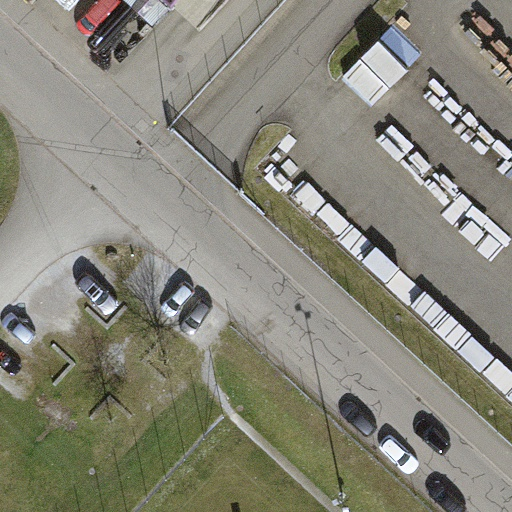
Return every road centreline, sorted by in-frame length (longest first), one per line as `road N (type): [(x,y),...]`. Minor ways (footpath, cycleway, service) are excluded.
road 1 (unclassified): [(500,511),(105,157)]
road 2 (unclassified): [(105,157),(0,272)]
road 3 (unclassified): [(105,157),(0,59)]
